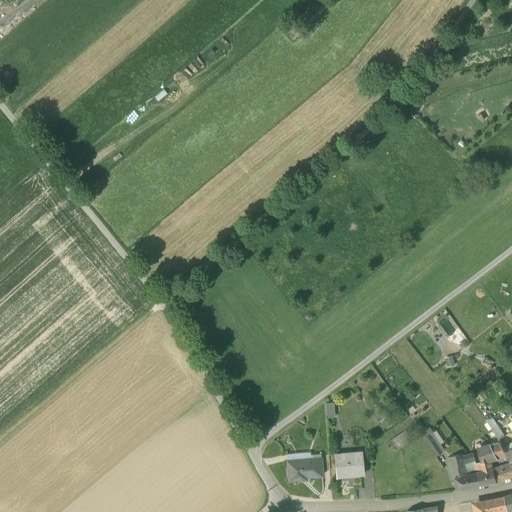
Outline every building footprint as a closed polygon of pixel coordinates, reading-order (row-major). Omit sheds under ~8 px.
[(333,403),(325,404),(326,418),(334,417),(333,403)] [(394,415),(379,424),(383,430),(397,421),(394,415)] [(504,436),(493,420),(487,423),(498,439),(504,436)] [(440,427),(446,436),(451,432),(445,423),(440,427)] [(435,457),(444,452),(428,428),(420,433),(435,457)] [(405,430),(388,442),(393,450),(411,439),(405,430)] [(500,443),(491,446),(497,458),(507,456),(506,454),(500,443)] [(491,446),(479,448),(482,462),(490,460),(497,458),(491,446)] [(473,453),(466,455),(458,458),(460,464),(463,463),(475,460),(473,453)] [(329,454),(320,455),(320,458),(321,458),(322,471),(330,470),(329,454)] [(362,456),(349,457),(348,454),(335,455),(337,478),(364,476),(362,456)] [(320,458),(287,461),(289,482),(301,481),(301,478),(323,476),(322,471),(321,458),(320,458)] [(494,469),(492,469),(490,460),(482,462),(477,463),(479,472),(477,472),(478,474),(480,485),(497,482),(505,480),(503,471),(495,473),(494,469)] [(467,478),(463,463),(460,464),(451,467),(458,490),(470,488),(476,486),(473,476),(467,478)] [(511,464),(511,463),(501,466),(503,471),(505,480),(511,477),(511,464)] [(504,497),(483,502),(483,511),(497,511),(507,510),(504,497)]
